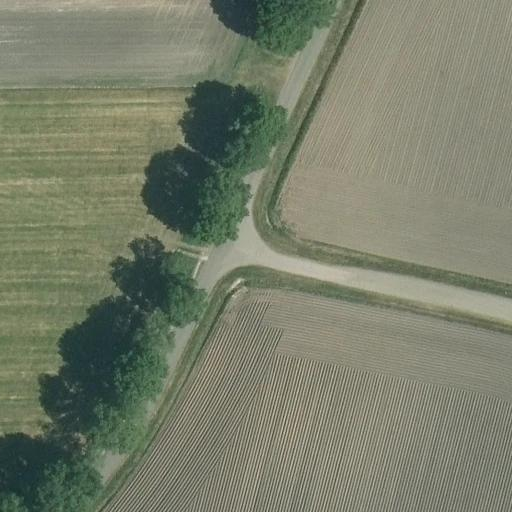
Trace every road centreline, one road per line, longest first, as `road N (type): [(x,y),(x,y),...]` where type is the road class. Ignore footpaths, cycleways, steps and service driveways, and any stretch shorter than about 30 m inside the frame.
road 1 (unclassified): [(226,240),(136,424),(69,511)]
road 2 (unclassified): [(226,240),(272,261),(511,313)]
road 3 (unclassified): [(333,0),(226,240)]
